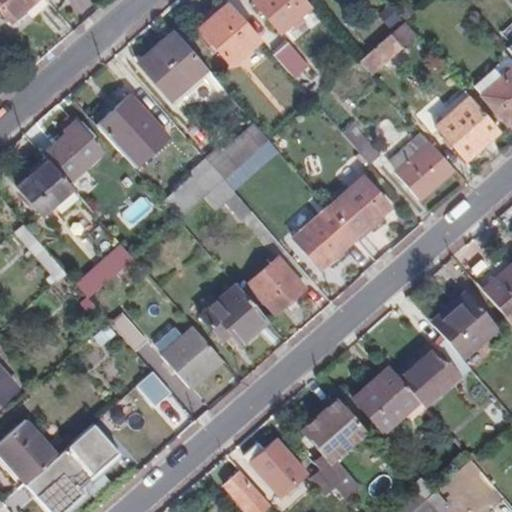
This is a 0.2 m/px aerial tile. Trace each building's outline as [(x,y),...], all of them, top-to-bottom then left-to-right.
[(0,0),(0,12),(8,22),(32,0),(0,0)] [(308,10),(299,0),(255,0),(250,5),(279,36),(308,10)] [(391,11),(402,23),(413,13),(402,1),(391,11)] [(258,44),(225,7),(196,33),(228,70),(258,44)] [(402,23),(356,64),(368,78),(400,49),(399,49),(413,37),(402,23)] [(203,73),(170,35),(151,52),(154,55),(137,70),(167,105),(203,73)] [(283,46),(270,58),(291,81),(303,69),(283,46)] [(154,55),(151,52),(134,67),(137,70),(154,55)] [(482,96),(501,80),(493,71),(474,88),(482,96)] [(511,73),(510,71),(501,80),(482,96),(480,97),(506,125),(511,119),(511,73)] [(497,132),(468,99),(433,129),(463,162),(497,132)] [(129,100),(95,131),(129,169),(163,140),(129,100)] [(64,140),(41,160),(45,165),(65,188),(99,158),(72,127),(61,137),(64,140)] [(216,151),(203,163),(220,182),(265,144),(251,127),(219,154),(216,151)] [(357,136),(347,145),(369,170),(378,160),(357,136)] [(275,154),(265,144),(220,182),(230,193),(275,154)] [(452,172),(427,145),(392,176),(416,203),(452,172)] [(220,182),(203,163),(189,175),(193,179),(161,206),(176,222),(199,202),(220,182)] [(65,188),(45,165),(15,191),(38,218),(68,191),(65,188)] [(230,193),(220,182),(199,202),(211,216),(223,206),(239,223),(249,215),(230,193)] [(359,182),(325,212),(352,243),(386,213),(359,182)] [(131,224),(151,209),(142,198),(122,214),(131,224)] [(352,243),(325,212),(289,243),(317,273),(352,243)] [(63,277),(20,228),(10,236),(24,252),(23,253),(52,286),(63,277)] [(118,248),(72,288),(85,301),(130,262),(118,248)] [(272,316),(303,289),(277,259),(246,286),(272,316)] [(140,273),(131,263),(114,279),(123,288),(140,273)] [(511,265),(482,291),(509,321),(511,318),(511,265)] [(265,323),(233,287),(197,318),(229,354),(265,323)] [(454,307),(431,326),(441,338),(461,359),(496,327),(464,293),(451,304),(454,307)] [(97,315),(83,301),(76,308),(89,323),(97,315)] [(122,323),(112,333),(131,355),(142,346),(122,323)] [(187,393),(220,364),(191,331),(158,360),(187,393)] [(420,403),(465,364),(461,359),(441,338),(431,348),(428,346),(395,375),(418,400),(420,403)] [(382,432),(418,400),(395,375),(387,366),(351,398),(382,432)] [(0,371),(0,402),(15,389),(0,371)] [(135,385),(169,428),(185,415),(151,372),(135,385)] [(328,460),(362,429),(336,399),(301,429),(328,460)] [(508,420),(496,404),(457,437),(470,453),(508,420)] [(0,443),(0,455),(24,484),(31,478),(54,458),(24,422),(0,443)] [(54,458),(31,478),(41,489),(37,493),(54,511),(60,511),(84,493),(80,488),(121,451),(95,422),(54,458)] [(305,472),(275,438),(264,449),(258,443),(245,456),(279,495),(305,472)] [(322,494),(332,485),(320,470),(310,480),(322,494)] [(249,511),(263,511),(270,506),(262,496),(259,499),(235,473),(224,484),(249,511)] [(410,483),(425,500),(433,493),(418,476),(410,483)] [(442,511),(448,507),(435,491),(433,493),(425,500),(435,511),(442,511)] [(411,511),(435,511),(425,500),(411,511)]
